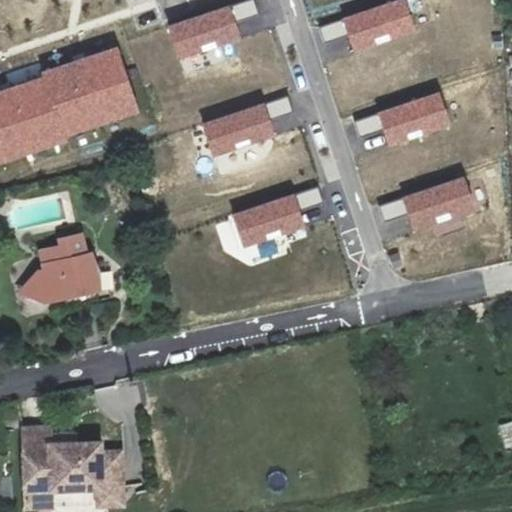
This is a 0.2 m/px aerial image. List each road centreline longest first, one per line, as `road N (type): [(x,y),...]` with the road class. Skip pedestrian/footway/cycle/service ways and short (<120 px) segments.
road 1 (residential): [(0,385),(391,300)]
road 2 (residential): [(391,300),(292,0)]
road 3 (unknown): [(24,511),(18,428),(28,398),(75,389)]
road 4 (residential): [(511,280),(391,300)]
